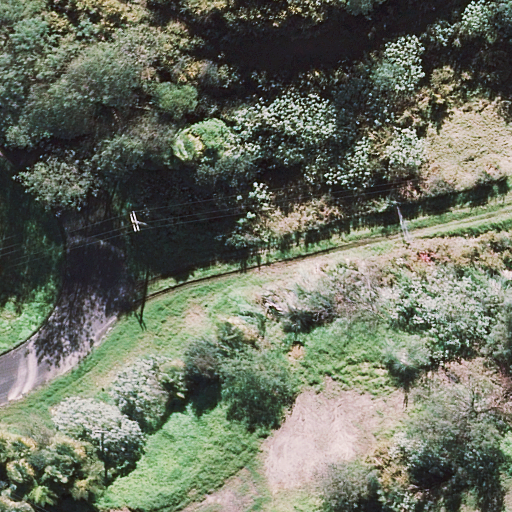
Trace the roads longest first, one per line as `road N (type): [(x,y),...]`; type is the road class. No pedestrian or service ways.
road 1 (track): [(511,248),(415,278),(95,281)]
road 2 (residential): [(0,381),(58,361),(95,281),(74,193),(0,117)]
road 3 (track): [(37,511),(0,389)]
